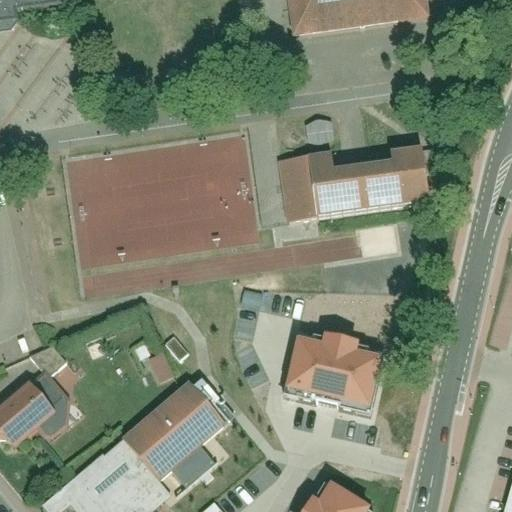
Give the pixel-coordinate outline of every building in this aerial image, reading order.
[(0,0),(0,19),(80,8),(78,0),(0,0)] [(269,0),(275,40),(414,21),(411,0),(269,0)] [(401,146),(362,151),(364,166),(356,167),(307,174),(305,154),(275,158),(284,223),(409,206),(401,146)] [(289,400),(372,417),(384,359),(301,342),(289,400)] [(163,356),(148,362),(159,387),(174,380),(163,356)] [(0,413),(0,435),(19,459),(67,418),(37,382),(0,413)] [(139,511),(153,501),(139,485),(201,432),(164,387),(31,500),(41,511),(51,511),(58,506),(63,511),(139,511)] [(365,511),(332,491),(329,495),(321,490),(307,511),(365,511)]
